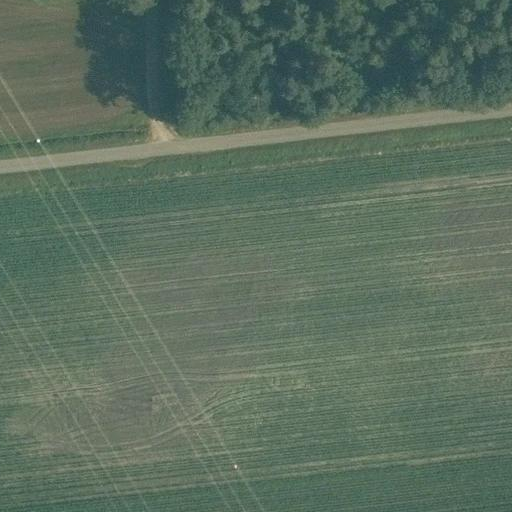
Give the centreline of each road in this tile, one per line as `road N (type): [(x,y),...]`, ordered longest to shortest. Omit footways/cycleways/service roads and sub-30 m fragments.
road 1 (unclassified): [(0,170),(511,114)]
road 2 (track): [(147,0),(151,112),(163,152)]
